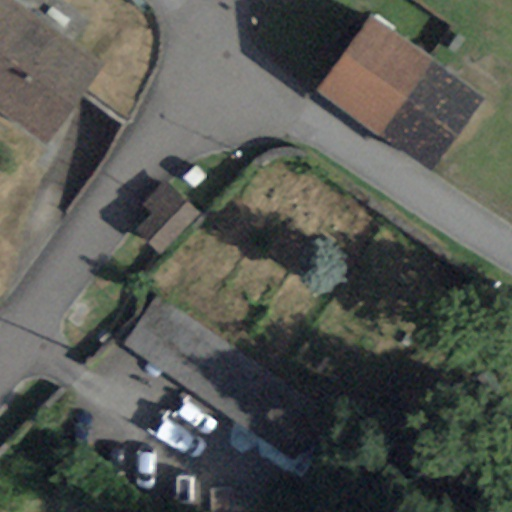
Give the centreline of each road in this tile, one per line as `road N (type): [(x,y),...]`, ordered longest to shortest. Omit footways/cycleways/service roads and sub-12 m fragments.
road 1 (residential): [(197,66),(511,259)]
road 2 (residential): [(3,364),(197,66)]
